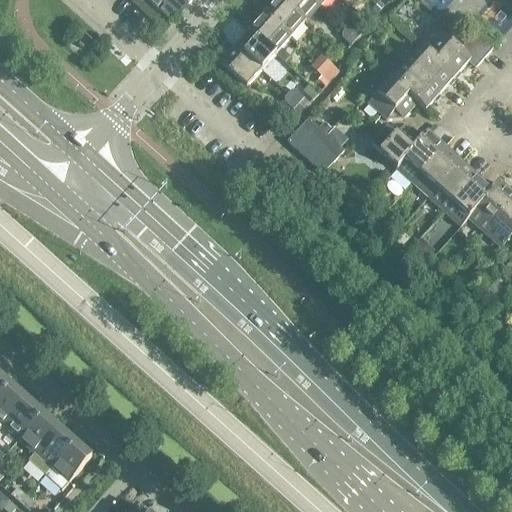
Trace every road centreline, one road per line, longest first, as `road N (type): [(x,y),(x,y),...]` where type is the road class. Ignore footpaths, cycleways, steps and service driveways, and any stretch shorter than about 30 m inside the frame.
road 1 (secondary): [(463,511),(83,154)]
road 2 (secondary): [(52,188),(383,511)]
road 3 (residential): [(117,118),(221,0)]
